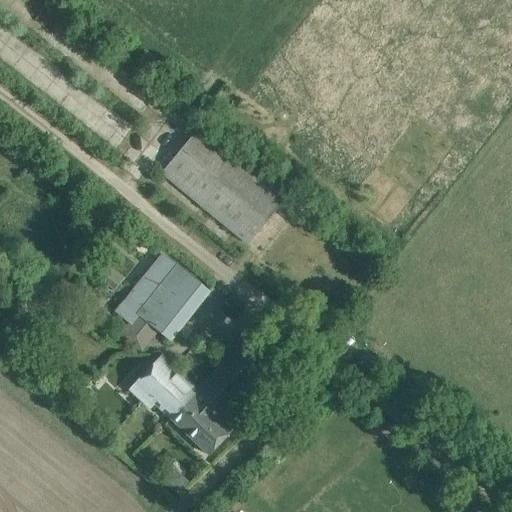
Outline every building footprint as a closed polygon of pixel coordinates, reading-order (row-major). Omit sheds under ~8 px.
[(201,125),(175,157),(162,172),(248,244),(287,197),(201,125)] [(208,291),(177,266),(163,254),(117,311),(150,338),(157,329),(170,339),(208,291)] [(94,273),(114,290),(125,278),(104,261),(94,273)] [(163,355),(141,377),(135,384),(135,385),(130,390),(143,402),(148,397),(209,454),(233,430),(220,418),(283,353),(256,328),(198,389),(163,355)] [(383,511),(414,486),(384,449),(308,511),(383,511)]
